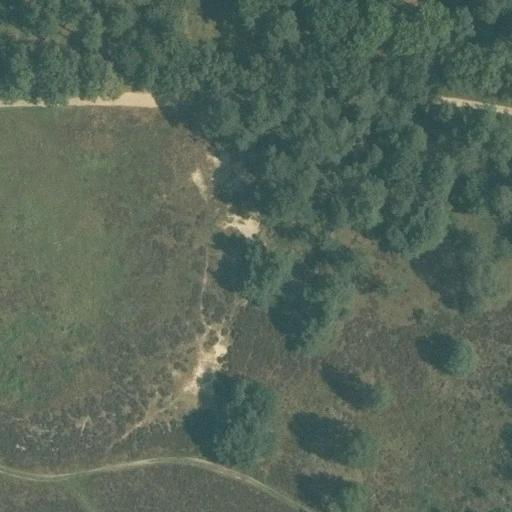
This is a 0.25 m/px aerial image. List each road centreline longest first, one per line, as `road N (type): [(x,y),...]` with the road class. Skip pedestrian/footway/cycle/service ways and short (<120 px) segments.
road 1 (track): [(0,95),(405,100),(511,113)]
road 2 (track): [(305,511),(202,461),(68,479)]
